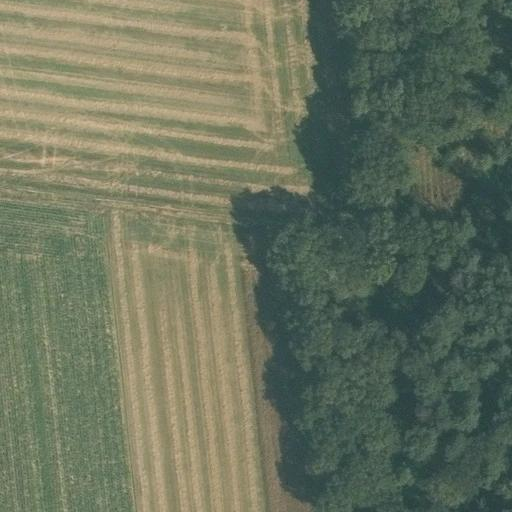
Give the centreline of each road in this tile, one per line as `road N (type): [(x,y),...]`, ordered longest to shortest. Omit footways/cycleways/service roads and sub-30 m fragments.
road 1 (track): [(0,193),(306,233),(340,228),(386,243)]
road 2 (track): [(386,243),(361,0)]
road 3 (track): [(386,243),(511,258)]
